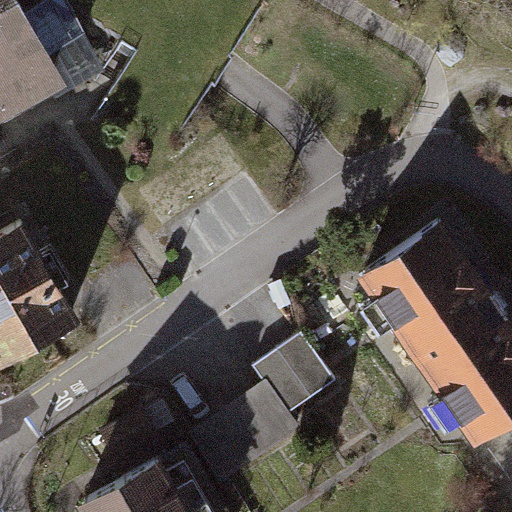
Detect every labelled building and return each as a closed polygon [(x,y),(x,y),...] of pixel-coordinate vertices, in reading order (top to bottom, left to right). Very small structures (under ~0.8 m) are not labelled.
[(0,0),(0,98),(56,68),(47,52),(85,31),(67,0),(39,0),(23,9),(18,0),(0,0)] [(478,433),(511,409),(511,322),(439,217),(366,269),(478,433)] [(0,352),(0,353),(74,310),(22,219),(0,231),(0,352)] [(287,413),(336,378),(301,329),(253,364),(266,382),(287,413)] [(296,425),(287,413),(266,382),(219,414),(250,457),(296,425)] [(118,454),(180,415),(165,394),(105,432),(118,454)] [(227,473),(250,457),(219,414),(195,431),(222,477),(227,473)] [(226,511),(188,444),(161,459),(159,456),(86,499),(93,511),(226,511)]
